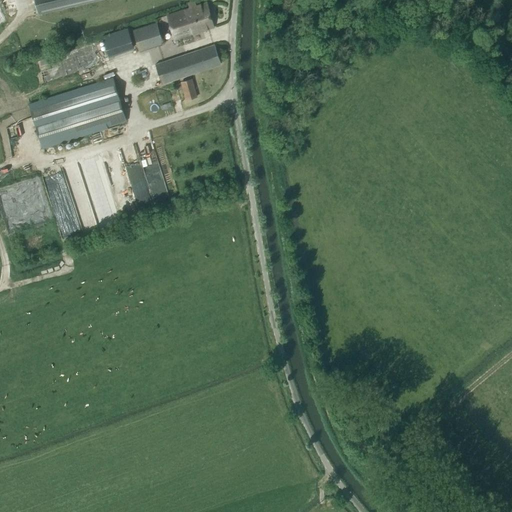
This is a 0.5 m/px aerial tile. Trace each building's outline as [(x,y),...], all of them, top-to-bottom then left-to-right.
[(34,0),(38,14),(97,0),(34,0)] [(195,6),(193,1),(187,3),(189,8),(166,15),(174,40),(213,27),(205,3),(195,6)] [(133,30),(139,51),(162,43),(156,23),(133,30)] [(102,36),(108,56),(133,48),(127,28),(102,36)] [(162,84),(220,64),(213,45),(155,64),(162,84)] [(42,146),(126,121),(113,79),(29,104),(42,146)] [(185,99),(196,96),(191,79),(180,82),(185,99)]
